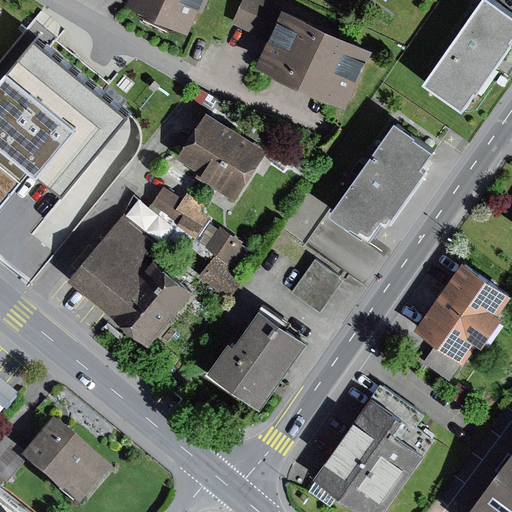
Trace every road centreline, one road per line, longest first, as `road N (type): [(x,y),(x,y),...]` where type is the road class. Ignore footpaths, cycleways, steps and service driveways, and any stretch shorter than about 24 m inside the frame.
road 1 (residential): [(511,110),(278,441),(224,483)]
road 2 (primary): [(224,483),(0,297)]
